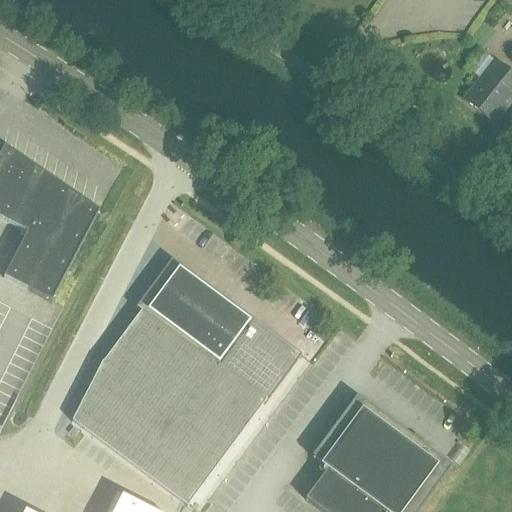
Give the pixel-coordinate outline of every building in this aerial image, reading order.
[(466,73),(478,82),(463,100),(493,124),(511,99),(511,76),(493,62),(482,53),(466,73)] [(51,304),(99,212),(4,147),(0,154),(0,220),(26,234),(3,279),(51,304)] [(204,361),(176,399),(236,443),(264,405),(264,406),(301,357),(171,261),(135,310),(204,361)] [(419,511),(451,468),(356,398),(312,458),(328,470),(305,501),(319,511),(419,511)] [(149,511),(122,497),(114,511),(149,511)]
